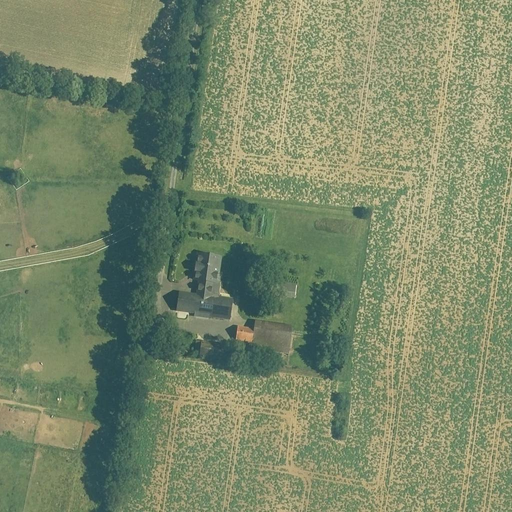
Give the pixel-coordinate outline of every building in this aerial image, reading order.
[(197,282),(196,296),(217,298),(222,256),(196,254),(193,282),(197,282)] [(296,283),(274,281),(273,293),(294,295),(296,283)] [(196,296),(180,294),(177,314),(231,319),(233,299),(217,298),(196,296)] [(292,327),(254,323),(253,329),(252,343),(250,360),(288,364),(292,327)] [(253,329),(237,327),(236,341),(252,343),(253,329)] [(227,339),(192,335),(190,354),(225,358),(227,339)]
